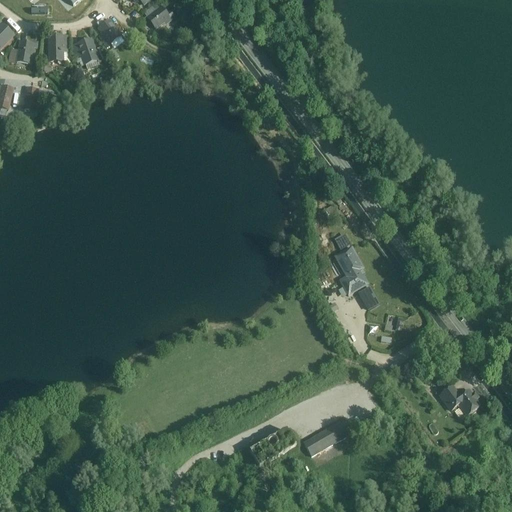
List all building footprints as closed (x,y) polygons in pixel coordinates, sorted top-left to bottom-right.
[(161,9),(148,19),(156,31),(169,21),(170,20),(166,14),(161,9)] [(169,12),(166,14),(170,20),(169,21),(171,22),(174,20),(169,12)] [(104,38),(101,40),(107,49),(111,46),(109,45),(120,37),(110,24),(100,31),(104,38)] [(0,51),(14,38),(2,26),(0,28),(0,51)] [(64,61),(63,41),(49,41),(49,62),(64,61)] [(91,42),(78,46),(84,65),(97,61),(98,65),(102,64),(98,53),(95,54),(91,42)] [(27,46),(20,45),(18,61),(31,63),(33,49),(34,47),(27,46)] [(13,91),(3,89),(0,99),(0,109),(2,110),(3,105),(9,106),(13,91)] [(38,92),(28,91),(24,111),(29,112),(29,107),(35,108),(38,92)] [(364,270),(352,250),(335,259),(347,279),(350,284),(358,279),(359,279),(365,276),(362,271),(364,270)] [(358,279),(350,284),(347,279),(340,283),(348,297),(364,288),(359,279),(358,279)] [(370,287),(357,293),(366,311),(378,305),(370,287)] [(438,387),(429,383),(426,388),(435,393),(438,387)] [(453,389),(441,398),(451,412),(459,406),(456,402),(460,399),(453,389)] [(460,399),(456,402),(459,406),(467,417),(480,408),(475,402),(478,399),(475,395),(472,397),(469,392),(460,399)] [(344,423),(304,446),(311,459),(351,436),(344,423)] [(143,426),(139,427),(138,426),(134,428),(137,435),(146,431),(143,426)] [(287,433),(250,454),(260,471),(297,449),(287,433)]
